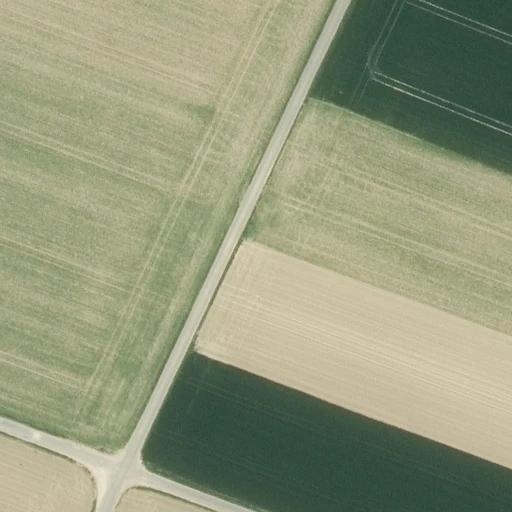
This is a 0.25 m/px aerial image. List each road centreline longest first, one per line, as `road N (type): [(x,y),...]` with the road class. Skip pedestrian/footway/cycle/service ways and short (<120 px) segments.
road 1 (track): [(103,511),(343,0)]
road 2 (track): [(0,426),(231,511)]
